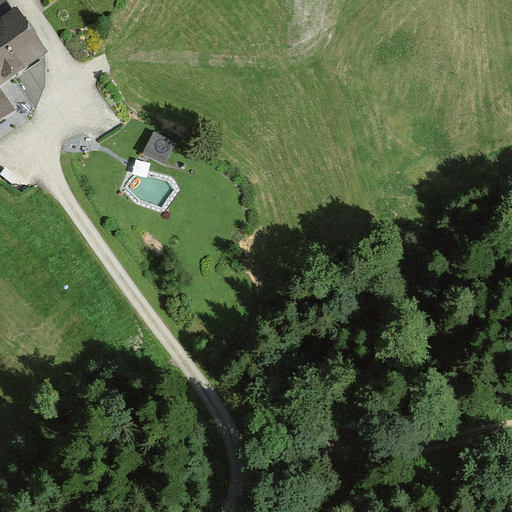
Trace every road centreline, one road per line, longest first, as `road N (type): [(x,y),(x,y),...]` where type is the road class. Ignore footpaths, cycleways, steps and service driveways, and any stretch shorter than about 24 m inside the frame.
road 1 (track): [(35,160),(215,405),(239,487),(228,511)]
road 2 (track): [(215,405),(356,454),(511,429)]
